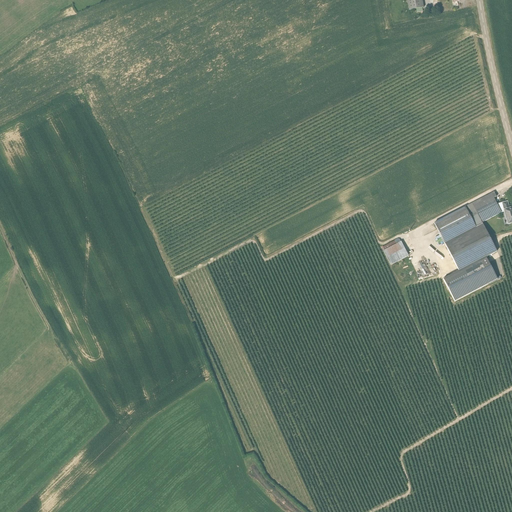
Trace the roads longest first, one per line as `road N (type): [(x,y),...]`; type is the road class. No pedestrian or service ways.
road 1 (track): [(176,279),(253,240),(264,259),(357,211),(378,243),(407,235)]
road 2 (secondary): [(479,0),(511,144)]
